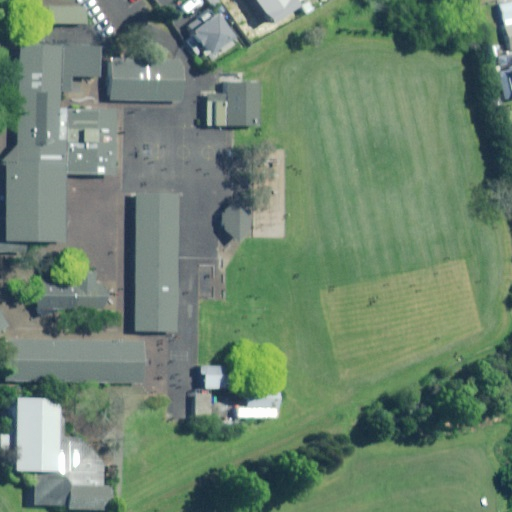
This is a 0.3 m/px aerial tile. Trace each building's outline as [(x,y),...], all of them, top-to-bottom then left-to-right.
[(217,2),(214,0),(202,0),(209,8),(217,2)] [(242,0),(249,9),(261,0),(242,0)] [(281,0),(261,0),(249,9),(262,28),(288,10),(281,0)] [(511,1),(495,5),(499,22),(501,22),(502,26),(500,26),(506,50),(511,48),(511,1)] [(85,3),(42,2),(41,22),(85,23),(85,3)] [(193,19),(183,26),(186,30),(183,32),(185,36),(183,37),(191,48),(193,47),(200,56),(224,39),(207,15),(196,23),(193,19)] [(2,165),(2,242),(66,241),(67,171),(114,172),(115,110),(62,109),(63,75),(95,76),(96,46),(19,45),(17,142),(0,162),(2,165)] [(501,56),(498,45),(488,48),(490,58),(501,56)] [(185,56),(111,54),(110,98),(184,100),(185,56)] [(511,66),(504,68),(505,71),(494,73),(501,101),(509,99),(509,100),(511,99),(511,66)] [(262,80),(224,79),(224,94),(205,94),(204,126),(261,128),(262,80)] [(184,185),(135,183),(131,327),(180,328),(184,185)] [(214,224),(230,244),(248,230),(231,210),(214,224)] [(72,281),(39,280),(38,308),(103,309),(104,281),(93,281),(94,272),(73,272),(72,281)] [(130,333),(9,330),(8,375),(129,378),(130,333)] [(220,368),(197,368),(197,389),(188,389),(187,421),(205,422),(206,390),(220,389),(220,368)] [(244,387),(243,408),(277,409),(278,388),(244,387)] [(58,400),(9,399),(8,471),(33,471),(33,505),(109,507),(109,486),(100,485),(101,412),(58,411),(58,400)] [(212,410),(206,410),(205,432),(233,432),(233,423),(215,422),(215,411),(219,411),(219,405),(212,405),(212,410)]
